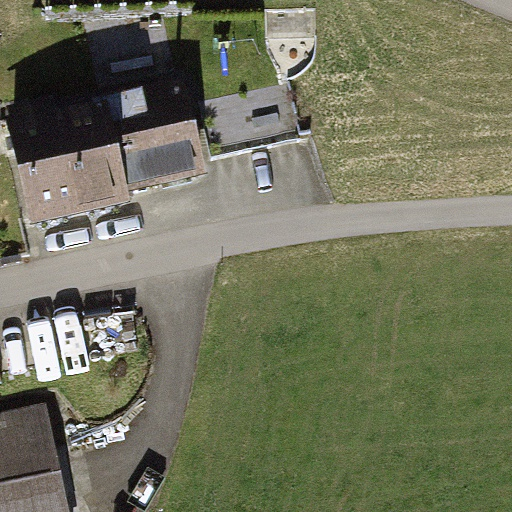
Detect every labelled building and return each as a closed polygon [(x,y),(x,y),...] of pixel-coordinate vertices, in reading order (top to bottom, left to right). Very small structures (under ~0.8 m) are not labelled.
[(317,7),(265,9),(266,38),(318,36),(317,7)] [(293,83),(197,98),(208,170),(304,154),(293,83)] [(15,135),(34,224),(123,204),(120,191),(199,174),(181,91),(98,109),(100,116),(53,126),(49,110),(13,118),(17,135),(15,135)] [(0,319),(0,349),(6,376),(95,357),(83,302),(0,319)] [(0,511),(66,511),(45,409),(0,418),(0,511)]
